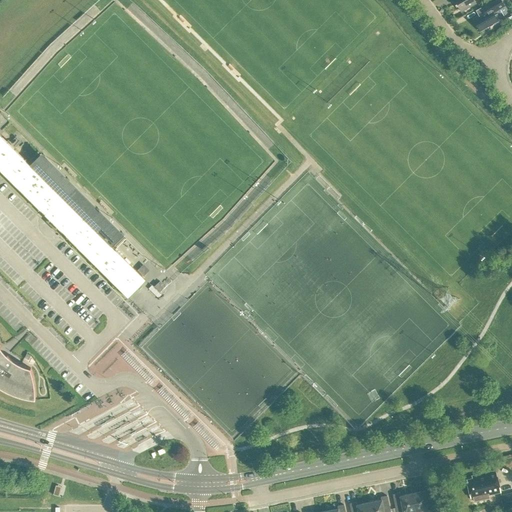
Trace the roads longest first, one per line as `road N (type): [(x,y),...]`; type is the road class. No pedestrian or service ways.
road 1 (unclassified): [(200,478),(194,440),(156,401),(130,380),(96,386),(0,291)]
road 2 (tertiary): [(200,478),(142,471),(0,429)]
road 3 (tertiary): [(0,441),(199,490)]
road 4 (residential): [(413,446),(412,468),(260,499)]
road 5 (tertiary): [(413,446),(257,478)]
